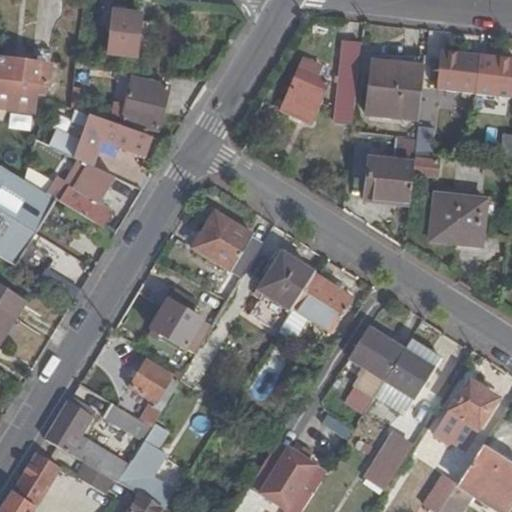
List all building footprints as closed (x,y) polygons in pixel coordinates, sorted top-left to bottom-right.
[(135,58),(139,17),(123,16),(112,15),(108,55),(135,58)] [(339,90),(357,92),(363,43),(344,42),(339,90)] [(54,53),(34,50),(31,67),(51,70),(54,53)] [(474,94),(478,56),(441,53),(440,67),(446,67),(443,91),(474,94)] [(419,123),(426,69),(394,65),(396,56),(376,55),(369,117),(419,123)] [(426,69),(427,59),(396,56),(394,65),(426,69)] [(474,94),(511,96),(511,59),(478,56),(474,94)] [(83,71),(96,72),(97,63),(84,61),(83,71)] [(47,87),(51,70),(31,67),(0,62),(0,109),(31,114),(35,96),(43,97),(44,87),(47,87)] [(301,73),(320,81),(324,73),(306,64),(301,73)] [(330,86),(320,81),(301,73),(292,91),(321,104),(330,86)] [(126,107),(122,120),(122,122),(156,130),(166,90),(131,81),(126,107)] [(189,99),(192,85),(174,81),(171,96),(189,99)] [(357,92),(339,90),(337,108),(355,110),(357,92)] [(309,128),(321,104),(292,91),(281,115),(309,128)] [(110,117),(122,120),(126,107),(113,104),(110,117)] [(50,149),(90,167),(99,143),(144,158),(149,142),(74,115),(71,123),(85,129),(78,148),(55,137),(50,149)] [(417,142),(416,154),(456,158),(459,133),(419,128),(417,142)] [(502,164),(511,164),(511,135),(505,135),(502,164)] [(416,154),(417,142),(401,141),(399,162),(415,164),(415,161),(416,154)] [(47,197),(55,184),(44,178),(49,165),(31,155),(22,183),(47,197)] [(366,201),(410,205),(414,177),(415,164),(399,162),(371,160),(366,201)] [(415,164),(414,177),(438,179),(440,163),(415,161),(415,164)] [(0,260),(14,269),(54,201),(47,197),(22,183),(0,169),(0,260)] [(54,201),(100,229),(110,213),(56,182),(55,184),(47,197),(54,201)] [(486,203),(436,197),(431,243),(481,248),(486,203)] [(251,236),(213,214),(192,250),(229,272),(251,236)] [(40,277),(63,290),(78,263),(55,250),(40,277)] [(317,277),(284,255),(259,294),(294,315),(317,277)] [(317,277),(294,315),(333,339),(356,301),(317,277)] [(184,352),(185,349),(203,320),(194,315),(202,302),(177,286),(149,331),(184,352)] [(0,343),(26,304),(0,287),(0,343)] [(199,350),(212,327),(203,320),(185,349),(196,356),(199,350)] [(407,352),(369,329),(349,361),(387,384),(407,352)] [(437,370),(407,352),(387,384),(417,403),(437,370)] [(127,389),(153,406),(171,380),(172,377),(145,360),(127,389)] [(183,376),(176,371),(172,377),(171,380),(178,384),(183,376)] [(153,426),(178,384),(171,380),(153,406),(145,421),(153,426)] [(448,414),(480,430),(499,402),(465,382),(448,414)] [(93,414),(70,399),(45,437),(83,460),(97,468),(107,451),(80,434),(93,414)] [(132,418),(110,405),(102,419),(126,433),(134,419),(132,418)] [(146,415),(137,410),(132,418),(134,419),(140,423),(146,415)] [(420,428),(403,418),(375,465),(391,475),(420,428)] [(134,419),(126,433),(142,444),(151,430),(140,423),(134,419)] [(290,448),(277,440),(263,463),(275,471),(290,448)] [(507,511),(511,505),(511,466),(481,447),(460,481),(455,489),(470,498),(492,511),(507,511)] [(301,511),(327,472),(290,448),(275,471),(263,463),(248,486),(289,511),(301,511)] [(129,465),(107,451),(97,468),(114,479),(119,482),(129,465)] [(59,470),(34,455),(11,490),(36,506),(59,470)] [(83,460),(73,475),(105,493),(114,479),(97,468),(83,460)] [(131,462),(129,465),(119,482),(136,492),(161,507),(160,508),(163,510),(172,494),(149,480),(152,475),(131,462)] [(440,511),(455,489),(460,481),(445,472),(426,502),(439,511),(440,511)] [(461,511),(470,498),(455,489),(440,511),(461,511)] [(31,511),(36,506),(11,490),(0,506),(0,511),(31,511)] [(123,511),(157,511),(160,508),(161,507),(136,492),(123,511)]
